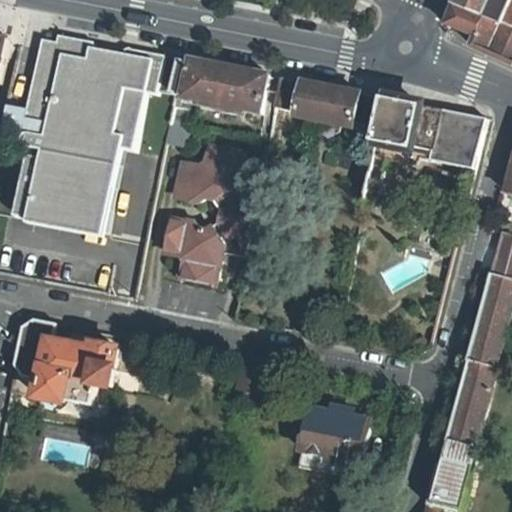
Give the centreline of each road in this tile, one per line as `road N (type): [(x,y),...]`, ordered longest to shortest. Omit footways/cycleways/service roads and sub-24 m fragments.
road 1 (secondary): [(58,0),(345,58),(385,56)]
road 2 (residential): [(511,105),(442,383)]
road 3 (residential): [(0,295),(237,342)]
road 4 (residential): [(442,383),(237,342)]
road 5 (residential): [(442,383),(412,511)]
